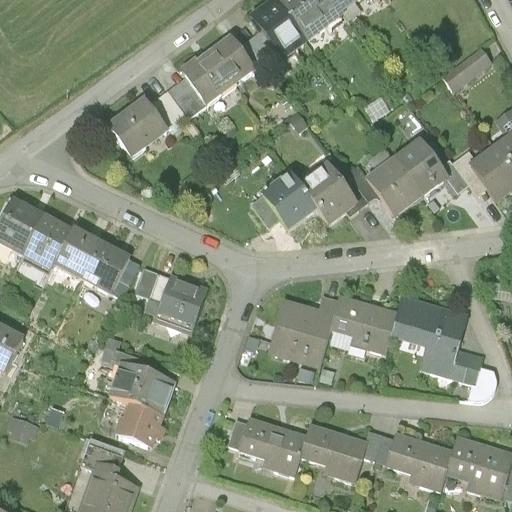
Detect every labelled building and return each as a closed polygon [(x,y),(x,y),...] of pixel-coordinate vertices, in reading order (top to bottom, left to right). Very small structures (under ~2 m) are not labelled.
[(278,0),(271,5),(304,49),(328,30),(306,0),(278,0)] [(343,0),(306,0),(328,30),(352,12),(343,0)] [(343,0),(352,12),(368,0),(343,0)] [(279,67),(304,49),(271,5),(246,24),(279,67)] [(223,40),(199,58),(230,99),(254,81),(223,40)] [(495,70),(482,52),(440,82),(454,100),(495,70)] [(207,117),(230,99),(199,58),(175,77),(207,117)] [(167,142),(141,106),(103,133),(129,169),(167,142)] [(511,116),(510,114),(498,123),(510,138),(511,136),(511,116)] [(511,138),(495,152),(511,175),(511,138)] [(421,145),(392,165),(422,207),(450,187),(421,145)] [(497,211),(511,200),(511,175),(495,152),(468,172),(497,211)] [(393,226),(422,207),(392,165),(364,185),(393,226)] [(357,215),(325,171),(299,191),(321,220),(331,235),(357,215)] [(288,244),(321,220),(299,191),(290,178),(257,202),(288,244)] [(0,223),(0,265),(12,272),(40,220),(10,204),(0,223)] [(12,272),(42,288),(69,235),(40,220),(12,272)] [(42,288),(72,303),(99,251),(69,235),(42,288)] [(129,267),(99,251),(72,303),(101,319),(129,267)] [(208,298),(168,285),(152,332),(192,345),(208,298)] [(480,367),(456,358),(470,319),(406,296),(398,318),(387,349),(424,362),(418,379),(469,397),(480,367)] [(387,349),(398,318),(343,298),(334,322),(324,352),(379,371),(387,349)] [(324,352),(334,322),(284,304),(263,362),(313,380),(324,352)] [(25,348),(0,335),(0,385),(4,388),(25,348)] [(101,409),(122,417),(161,430),(176,391),(116,369),(101,409)] [(151,457),(161,430),(122,417),(113,443),(151,457)] [(7,442),(32,448),(37,426),(12,420),(7,442)] [(293,482),(298,465),(306,439),(249,422),(247,430),(235,426),(228,452),(238,455),(237,459),(254,464),(252,470),(293,482)] [(353,490),(362,463),(366,448),(309,430),(306,439),(298,465),(325,473),(323,481),(353,490)] [(445,482),(453,456),(394,437),(392,444),(384,470),(383,473),(411,482),(409,488),(440,498),(445,482)] [(362,463),(384,470),(392,444),(370,438),(366,448),(362,463)] [(511,469),(510,469),(511,462),(511,459),(457,444),(453,456),(445,482),(467,489),(465,496),(511,510),(511,469)] [(133,511),(142,488),(92,468),(74,511),(133,511)]
